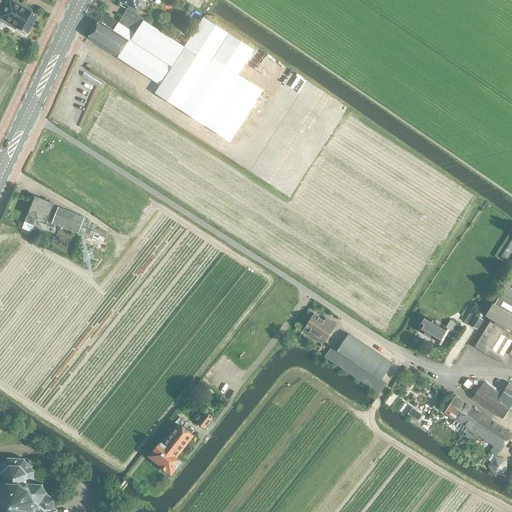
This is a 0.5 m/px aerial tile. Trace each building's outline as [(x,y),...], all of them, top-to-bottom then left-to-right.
[(7,26),(8,25),(16,29),(17,27),(28,33),(38,15),(20,5),(21,3),(21,4),(21,3),(15,0),(10,0),(0,19),(0,24),(1,26),(3,27),(5,27),(7,26)] [(136,14),(138,10),(140,6),(138,5),(141,0),(143,2),(143,0),(121,0),(122,0),(130,5),(124,14),(134,20),(137,15),(136,14)] [(230,142),(263,91),(238,74),(254,50),(202,17),(183,47),(142,22),(144,19),(137,15),(134,20),(124,14),(119,22),(113,18),(107,26),(99,21),(89,37),(161,84),(155,93),(230,142)] [(186,36),(177,30),(172,38),(181,43),(186,36)] [(27,216),(46,223),(53,204),(35,196),(27,216)] [(91,238),(96,226),(86,219),(60,208),(54,223),(91,238)] [(103,243),(105,238),(107,233),(96,228),(94,234),(96,235),(94,239),(103,243)] [(486,315),(487,316),(486,319),(489,321),(474,347),(502,364),(508,354),(511,356),(511,271),(498,295),(499,295),(494,304),(493,303),(486,315)] [(469,322),(470,323),(470,324),(477,328),(483,319),(474,313),(469,322)] [(325,341),(336,325),(325,319),(324,321),(314,314),(304,328),(325,341)] [(439,342),(447,329),(426,317),(425,317),(421,318),(419,322),(421,325),(418,330),(439,342)] [(447,327),(455,331),(459,322),(450,319),(447,327)] [(325,357),(379,394),(387,383),(381,379),(392,363),(349,334),(338,350),(333,346),(325,357)] [(472,398),(503,418),(509,409),(497,401),(502,394),(483,381),(472,398)] [(509,383),(503,391),(511,396),(511,384),(509,383)] [(501,450),(511,434),(455,396),(445,412),(461,423),(458,427),(465,432),(468,428),(494,446),(501,450)] [(424,415),(408,404),(400,415),(405,418),(408,414),(419,422),(424,415)] [(203,428),(212,418),(206,413),(197,423),(203,428)] [(164,436),(148,455),(161,466),(160,467),(169,475),(180,462),(174,457),(192,436),(183,428),(188,423),(180,416),(175,422),(178,424),(166,439),(164,436)] [(501,450),(494,446),(490,452),(497,456),(501,450)] [(488,466),(494,475),(495,476),(507,472),(507,459),(495,456),(488,466)] [(0,511),(58,511),(58,510),(54,508),(55,499),(48,495),(49,493),(43,484),(34,484),(34,482),(36,482),(36,475),(34,475),(34,471),(32,467),(33,466),(28,461),(26,462),(23,458),(9,457),(5,460),(3,458),(0,460),(0,462),(1,463),(0,463),(0,511)]
